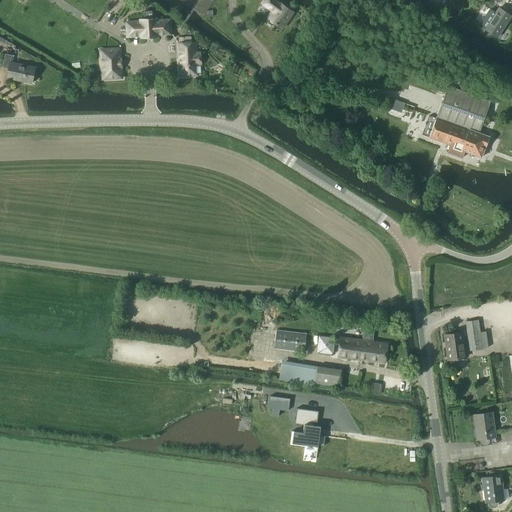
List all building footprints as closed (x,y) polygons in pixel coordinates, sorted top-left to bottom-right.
[(275,0),(265,0),(263,4),(273,11),(268,18),(269,19),(268,21),(268,23),(271,25),(273,25),(275,23),(276,24),(277,24),(282,28),(293,12),(292,12),(281,4),(275,0)] [(484,29),(497,38),(511,16),(498,7),(484,29)] [(140,20),(126,21),(127,36),(141,35),(141,38),(158,37),(158,34),(171,34),(170,18),(157,19),(157,17),(153,17),(153,12),(144,13),(144,18),(140,18),(140,20)] [(183,74),(201,73),(200,53),(196,53),(195,42),(179,43),(180,52),(181,52),(183,74)] [(121,57),(120,48),(100,49),(102,79),(122,77),(121,68),(122,68),(121,57)] [(35,67),(11,62),(12,55),(5,53),(2,67),(8,68),(6,77),(32,82),(35,67)] [(478,133),(490,101),(447,86),(429,137),(450,145),(447,152),(462,158),(464,151),(481,157),(485,147),(489,137),(478,133)] [(401,112),(404,103),(395,100),(392,108),(401,112)] [(465,322),(469,350),(488,347),(485,331),(479,332),(478,320),(465,322)] [(274,348),(304,352),(307,334),(277,330),(274,348)] [(462,332),(444,335),(447,360),(457,358),(459,359),(463,359),(464,357),(466,357),(462,332)] [(337,357),(360,360),(363,340),(340,337),(337,357)] [(363,340),(360,360),(386,363),(388,343),(371,341),(363,340)] [(279,379),(307,383),(309,368),(282,364),(279,379)] [(315,383),(339,387),(341,371),(317,367),(315,383)] [(381,384),(373,383),(371,391),(379,392),(381,384)] [(269,396),(268,408),(272,408),(271,415),(278,416),(279,409),(288,410),(289,398),(269,396)] [(323,446),(325,436),(319,435),(319,429),(320,429),(320,426),(316,426),(318,411),(296,408),(294,423),(303,425),(302,432),(292,431),(291,432),(293,432),(292,437),(292,443),(309,445),(316,446),(316,448),(317,449),(318,445),(323,446)] [(489,441),(489,438),(495,437),(492,412),(473,415),(476,440),(479,439),(479,442),(480,444),(481,444),(483,445),(486,444),(488,444),(489,442),(489,441)] [(481,477),(484,502),(487,502),(487,505),(488,506),(489,507),(491,508),(495,507),(496,506),(497,505),(497,504),(497,501),(503,500),(500,475),(481,477)]
